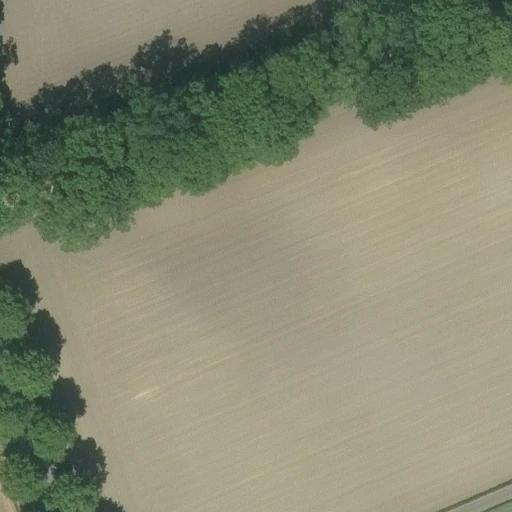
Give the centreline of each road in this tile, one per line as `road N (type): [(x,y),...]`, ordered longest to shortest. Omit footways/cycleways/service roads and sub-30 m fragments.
road 1 (track): [(511,14),(0,207)]
road 2 (tertiary): [(56,511),(0,340)]
